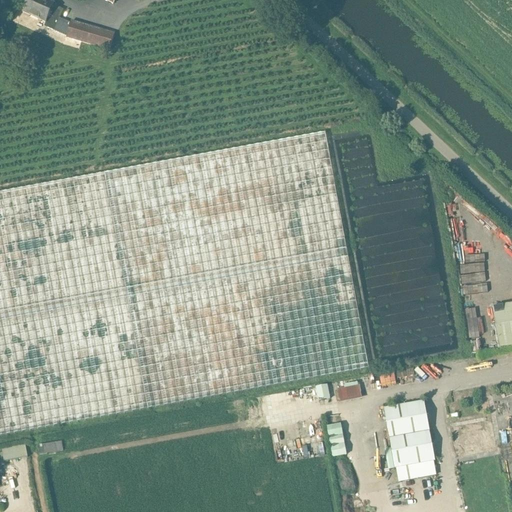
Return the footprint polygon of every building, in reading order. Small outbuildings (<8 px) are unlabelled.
[(44,28),(54,32),(54,31),(60,19),(63,11),(54,7),(54,6),(42,0),(28,0),(22,14),(45,25),(44,28)] [(60,19),(54,31),(67,37),(70,24),(60,19)] [(110,52),(115,35),(71,22),(70,24),(67,37),(66,39),(110,52)] [(0,437),(148,410),(369,370),(325,134),(222,153),(0,193),(0,437)] [(499,348),(511,346),(511,305),(492,309),(499,348)] [(359,387),(338,391),(340,405),(362,401),(359,387)] [(395,470),(396,470),(399,483),(436,477),(434,463),(423,402),(384,409),(395,470)] [(326,446),(321,421),(308,423),(311,436),(286,440),(288,453),(326,446)] [(340,426),(326,428),(331,455),(332,461),(346,458),(340,426)] [(25,446),(1,450),(4,463),(27,459),(25,446)]
